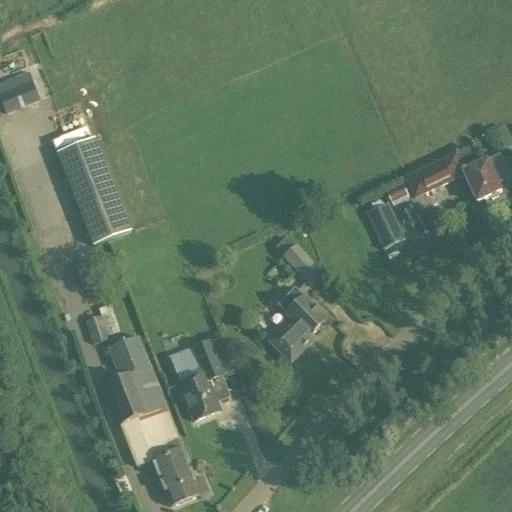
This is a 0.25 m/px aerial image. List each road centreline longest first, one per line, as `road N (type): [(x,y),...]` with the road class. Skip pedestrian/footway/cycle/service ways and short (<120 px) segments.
road 1 (unclassified): [(243,511),(474,268),(511,241)]
road 2 (primary): [(351,511),(511,363)]
